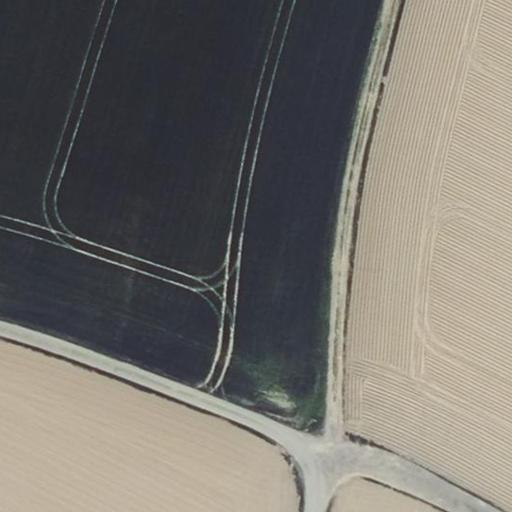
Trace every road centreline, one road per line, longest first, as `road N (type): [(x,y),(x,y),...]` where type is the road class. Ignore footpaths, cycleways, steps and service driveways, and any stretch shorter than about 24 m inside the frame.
road 1 (track): [(396,0),(346,207),(327,451),(472,511)]
road 2 (residential): [(327,451),(0,327)]
